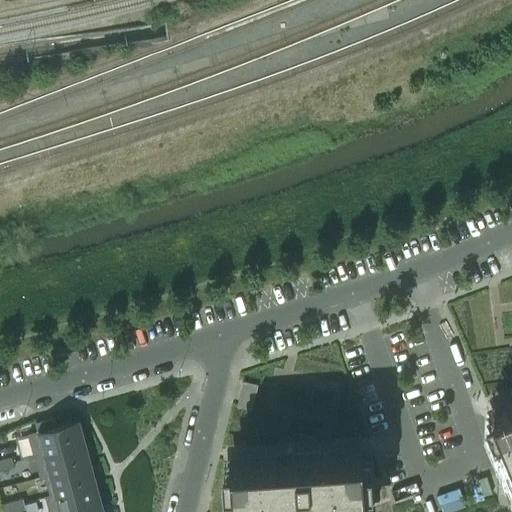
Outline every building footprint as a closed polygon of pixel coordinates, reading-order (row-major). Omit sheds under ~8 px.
[(243,379),(237,405),(252,409),(258,383),(243,379)] [(511,397),(494,405),(511,447),(511,397)] [(29,432),(35,454),(83,441),(77,419),(57,425),(54,416),(36,421),(38,430),(29,432)] [(35,454),(41,475),(89,462),(83,441),(35,454)] [(367,511),(363,448),(318,451),(232,457),(235,511),(367,511)] [(0,458),(3,468),(14,465),(12,455),(0,458)] [(46,495),(46,496),(95,482),(89,462),(41,475),(41,476),(46,475),(51,493),(46,495)] [(46,496),(50,511),(68,511),(100,503),(95,482),(46,496)] [(11,500),(14,510),(26,507),(23,497),(11,500)] [(6,511),(14,510),(11,500),(0,503),(2,511),(6,511)] [(102,511),(100,503),(68,511),(102,511)]
